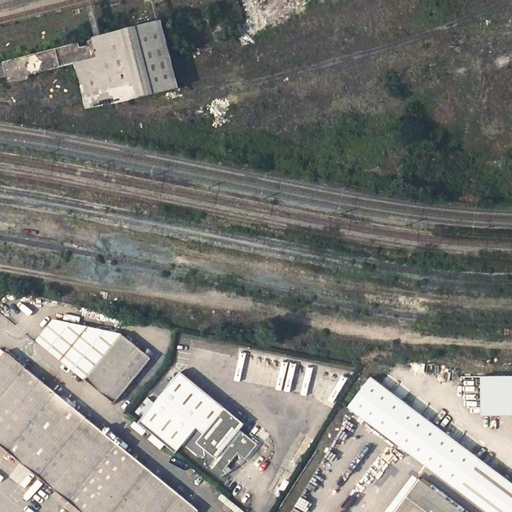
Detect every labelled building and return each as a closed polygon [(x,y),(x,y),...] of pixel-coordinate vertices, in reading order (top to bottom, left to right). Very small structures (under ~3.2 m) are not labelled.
[(243,0),(250,24),(263,21),(258,0),(243,0)] [(176,62),(165,20),(117,32),(118,34),(122,51),(79,62),(88,97),(91,107),(121,102),(182,87),(179,75),(176,62)] [(79,62),(122,51),(118,34),(93,40),(94,45),(83,48),(82,43),(0,64),(3,77),(11,75),(12,78),(79,62)] [(91,378),(128,335),(59,319),(42,338),(91,378)] [(128,335),(91,378),(118,403),(157,358),(128,335)] [(0,438),(89,511),(200,511),(203,509),(10,350),(4,346),(0,350),(0,438)] [(209,455),(209,464),(223,475),(231,471),(227,467),(240,454),(248,460),(260,443),(242,429),(247,424),(183,370),(157,401),(150,395),(138,410),(145,416),(141,420),(178,452),(184,444),(198,456),(209,455)] [(458,487),(492,511),(511,511),(511,478),(481,455),(371,374),(348,405),(458,487)] [(461,511),(420,480),(395,511),(461,511)]
